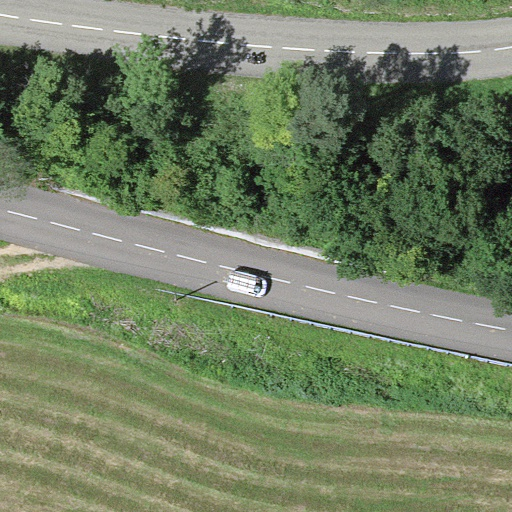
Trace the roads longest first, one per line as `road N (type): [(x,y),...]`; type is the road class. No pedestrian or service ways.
road 1 (secondary): [(511,328),(0,205)]
road 2 (tertiary): [(511,42),(337,49),(0,9)]
